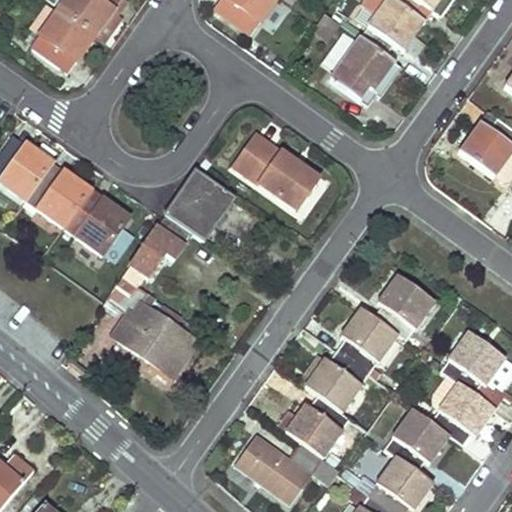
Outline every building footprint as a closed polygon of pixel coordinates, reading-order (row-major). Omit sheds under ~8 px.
[(56,12),(64,0),(45,0),(44,3),(45,4),(56,12)] [(109,15),(120,1),(118,0),(64,0),(56,12),(93,38),(109,15)] [(277,0),(220,0),(213,11),(249,37),(257,25),(268,32),(286,8),(277,0)] [(403,54),(423,25),(388,0),(359,40),(384,59),(392,47),(403,54)] [(388,0),(423,25),(430,15),(440,22),(454,0),(388,0)] [(66,77),(93,38),(56,12),(45,4),(26,31),(37,38),(29,50),(66,77)] [(103,45),(119,23),(109,15),(93,38),(103,45)] [(384,59),(359,40),(329,83),(360,106),(379,78),(386,83),(397,67),(384,59)] [(482,141),(497,120),(487,113),(472,134),(482,141)] [(501,116),(497,120),(505,126),(509,122),(501,116)] [(458,154),(506,187),(511,184),(511,183),(511,130),(505,126),(497,120),(482,141),(472,134),(458,154)] [(316,183),(256,139),(233,170),(294,214),(316,183)] [(52,168),(12,140),(0,157),(0,186),(26,206),(52,168)] [(91,196),(52,168),(26,206),(64,234),(91,196)] [(234,202),(194,174),(163,219),(191,237),(204,246),(234,202)] [(129,222),(91,196),(64,234),(101,261),(129,222)] [(163,219),(121,279),(139,292),(145,282),(147,284),(166,257),(174,263),(191,237),(163,219)] [(381,310),(372,320),(398,339),(405,344),(412,333),(415,334),(435,306),(395,278),(374,306),(381,310)] [(139,292),(121,279),(104,303),(130,320),(116,339),(172,379),(195,345),(149,312),(155,303),(139,292)] [(378,366),(398,339),(372,320),(361,312),(341,339),(344,341),(336,354),(367,376),(376,364),(378,366)] [(469,335),(439,375),(456,386),(471,397),(480,385),(484,389),(504,361),(469,335)] [(359,386),(367,376),(336,354),(327,364),(325,362),(304,389),(316,398),(341,417),(362,389),(359,386)] [(438,413),(429,426),(447,439),(461,449),(470,436),(474,438),(493,412),(471,397),(456,386),(436,412),(438,413)] [(341,432),(349,422),(341,417),(316,398),(308,410),(305,407),(296,418),(285,433),(282,435),(301,448),(322,462),(343,434),(341,432)] [(393,441),(385,453),(394,459),(414,474),(422,464),(426,467),(447,439),(429,426),(409,411),(390,439),(393,441)] [(285,433),(296,418),(288,412),(276,427),(285,433)] [(290,462),(256,437),(233,469),(288,510),(311,476),(328,488),(338,475),(322,462),(301,448),(290,462)] [(0,469),(0,510),(32,474),(13,458),(1,470),(0,469)] [(376,487),(368,499),(385,511),(407,511),(408,511),(409,511),(413,511),(432,486),(414,474),(394,459),(374,486),(376,487)] [(385,511),(368,499),(354,489),(347,499),(359,508),(355,511),(385,511)]
